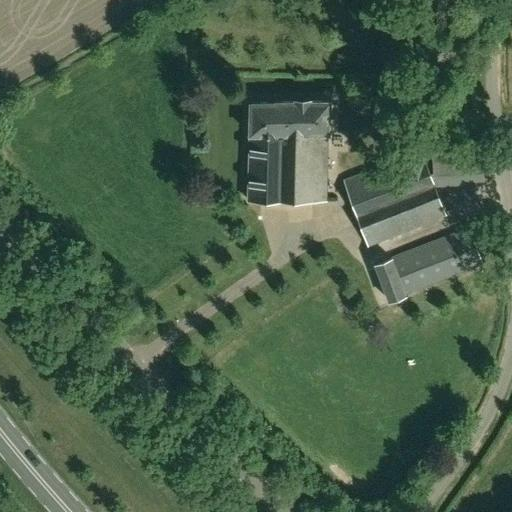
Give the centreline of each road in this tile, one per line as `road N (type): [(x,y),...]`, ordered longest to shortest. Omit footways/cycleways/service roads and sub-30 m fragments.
road 1 (unclassified): [(290,511),(0,225)]
road 2 (unclassified): [(501,0),(494,83),(511,227)]
road 3 (unclassified): [(511,356),(484,424),(419,511)]
